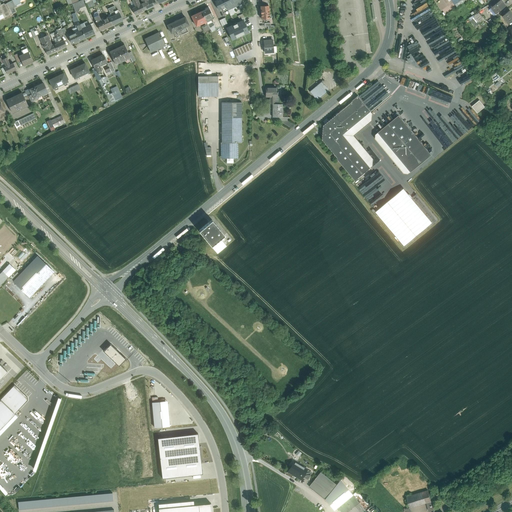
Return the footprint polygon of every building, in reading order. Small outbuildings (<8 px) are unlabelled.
[(83,0),(82,0),(72,4),(75,13),(78,11),(79,8),(80,8),(85,6),(83,0)] [(144,3),(142,4),(144,10),(154,6),(151,0),(149,0),(148,1),(144,3)] [(222,0),(216,0),(214,1),(220,13),(227,9),(225,6),(222,0)] [(232,0),(233,2),(225,6),(227,9),(228,10),(244,3),(242,0),(232,0)] [(501,0),(500,0),(491,8),(489,10),(494,16),(496,14),(506,6),(501,0)] [(0,14),(2,13),(5,17),(10,15),(4,4),(5,4),(4,3),(0,5),(0,14)] [(10,8),(7,3),(5,4),(4,4),(10,15),(13,13),(10,8)] [(135,7),(132,8),(135,14),(144,10),(142,4),(140,5),(135,7)] [(262,6),(260,6),(262,19),(270,18),(269,15),(270,15),(269,5),(262,6)] [(434,58),(442,53),(423,16),(425,15),(428,19),(432,17),(426,5),(413,12),(414,16),(412,17),(434,58)] [(209,8),(208,7),(205,8),(205,9),(201,11),(206,21),(206,22),(207,22),(210,20),(211,20),(211,19),(214,18),(209,8)] [(511,13),(509,10),(503,16),(509,24),(511,21),(511,13)] [(201,11),(192,16),(196,26),(206,21),(201,11)] [(479,11),(473,15),(479,23),(485,19),(479,11)] [(119,13),(112,17),(111,16),(109,18),(112,25),(123,20),(119,13)] [(87,15),(80,18),(84,28),(91,24),(87,15)] [(101,19),(99,15),(95,18),(96,20),(95,20),(96,22),(100,31),(105,28),(101,20),(101,19)] [(475,26),(479,23),(473,15),(469,18),(475,26)] [(101,20),(105,28),(112,25),(109,18),(108,17),(101,20)] [(185,17),(176,21),(180,29),(186,27),(189,25),(185,17)] [(225,17),(219,20),(222,26),(227,24),(225,17)] [(243,33),(244,34),(248,32),(243,20),(227,28),(232,40),(237,38),(236,36),(243,33)] [(79,31),(68,36),(72,44),(85,37),(82,29),(79,21),(74,23),(76,28),(78,27),(79,31)] [(176,21),(167,25),(171,33),(176,31),(180,29),(176,21)] [(206,25),(202,27),(204,31),(210,29),(207,24),(207,23),(206,24),(206,25)] [(84,28),(82,29),(85,37),(95,33),(91,24),(84,28)] [(159,32),(145,39),(150,51),(165,44),(159,32)] [(58,33),(54,35),(55,38),(52,39),(54,44),(62,41),(58,33)] [(48,36),(41,40),(45,48),(52,45),(48,36)] [(62,41),(54,44),(57,50),(66,46),(64,40),(62,41)] [(273,40),(264,41),(265,52),(273,51),(274,51),(273,46),(273,40)] [(52,45),(45,48),(47,55),(57,50),(54,44),(52,45)] [(117,48),(123,60),(130,57),(131,57),(129,53),(125,44),(117,48)] [(410,51),(413,57),(422,52),(419,46),(410,51)] [(27,48),(22,50),(24,54),(19,56),(24,66),(33,62),(28,51),(28,52),(27,48)] [(123,60),(117,48),(110,51),(116,64),(123,60)] [(424,54),(415,57),(417,62),(426,59),(424,54)] [(103,55),(95,59),(98,66),(99,66),(107,62),(103,55)] [(452,56),(449,58),(458,73),(465,68),(461,62),(459,63),(456,57),(454,59),(452,56)] [(98,66),(95,59),(91,60),(95,68),(97,72),(101,70),(99,66),(98,66)] [(443,79),(454,73),(448,60),(437,66),(443,79)] [(6,67),(4,67),(7,72),(7,74),(16,69),(13,63),(6,67)] [(89,71),(86,63),(78,66),(82,75),(89,71)] [(82,75),(78,66),(71,70),(75,78),(82,75)] [(67,81),(64,73),(57,77),(60,84),(67,81)] [(461,85),(470,80),(466,73),(457,78),(461,85)] [(218,76),(198,76),(198,97),(218,97),(218,76)] [(60,84),(57,77),(50,80),(53,88),(60,84)] [(430,95),(429,101),(449,107),(452,97),(446,95),(448,89),(435,84),(434,88),(400,77),(399,81),(403,82),(401,86),(430,95)] [(319,84),(326,93),(329,90),(322,81),(319,84)] [(38,85),(42,95),(48,92),(43,83),(41,84),(40,84),(38,85)] [(78,84),(70,88),(72,93),(80,89),(78,84)] [(326,93),(319,84),(310,91),(317,100),(326,93)] [(36,86),(30,89),(32,94),(34,98),(35,98),(42,95),(38,85),(36,86)] [(277,88),(266,87),(266,97),(270,97),(277,97),(277,96),(277,88)] [(374,87),(361,98),(372,111),(390,95),(383,87),(378,92),(374,87)] [(406,88),(405,91),(425,98),(427,94),(406,88)] [(22,93),(7,100),(6,99),(12,113),(13,112),(12,112),(28,105),(22,92),(22,93)] [(107,102),(109,105),(117,101),(114,94),(111,95),(109,94),(106,96),(109,101),(107,102)] [(371,168),(343,134),(371,111),(358,96),(356,98),(355,98),(354,99),(350,102),(349,102),(349,104),(345,107),(343,107),(343,108),(339,111),(338,111),(338,113),(323,125),(321,139),(334,154),(334,156),(335,156),(338,160),(338,161),(340,161),(343,165),(343,167),(344,167),(348,171),(347,172),(349,172),(352,176),(352,178),(353,178),(355,180),(371,168)] [(472,106),(478,113),(485,107),(480,100),(472,106)] [(242,102),(222,102),(222,142),(237,142),(242,142),(242,102)] [(279,104),(273,104),(272,117),(282,117),(282,104),(279,104)] [(445,148),(480,122),(474,113),(471,115),(465,106),(449,117),(448,116),(444,118),(441,115),(436,119),(443,129),(439,132),(435,127),(431,130),(445,148)] [(343,134),(371,168),(373,166),(374,159),(354,135),(372,121),(373,114),(371,111),(343,134)] [(33,113),(18,120),(20,125),(36,118),(33,113)] [(61,115),(51,120),(54,127),(65,123),(61,115)] [(432,155),(399,115),(378,132),(411,172),(432,155)] [(411,172),(378,132),(376,134),(375,138),(404,173),(409,174),(411,172)] [(237,142),(222,142),(222,158),(227,158),(233,158),(237,158),(237,142)] [(432,222),(404,188),(376,212),(404,246),(432,222)] [(212,220),(199,230),(211,245),(220,238),(224,235),(212,220)] [(220,238),(211,245),(213,247),(217,252),(226,245),(220,238)] [(38,256),(31,263),(47,278),(54,271),(38,256)] [(29,297),(47,278),(31,263),(20,275),(14,281),(13,281),(29,297)] [(9,264),(3,271),(9,277),(16,269),(9,264)] [(3,271),(0,273),(0,285),(0,286),(9,277),(3,271)] [(11,278),(14,281),(20,275),(17,272),(11,278)] [(110,344),(103,351),(119,366),(126,358),(110,344)] [(14,385),(0,399),(15,413),(28,400),(27,397),(14,385)] [(0,399),(0,428),(15,413),(0,399)] [(152,402),(154,427),(170,426),(167,401),(152,402)] [(198,433),(158,438),(162,478),(202,473),(198,433)] [(307,469),(294,461),(287,472),(301,480),(303,477),(307,469)] [(312,472),(307,469),(303,477),(308,480),(312,472)] [(336,485),(320,472),(309,486),(325,499),(336,485)] [(353,495),(340,480),(336,485),(325,499),(328,501),(335,510),(349,498),(353,495)] [(427,490),(406,496),(409,507),(409,508),(410,507),(427,503),(431,501),(430,497),(427,490)] [(362,506),(353,495),(349,498),(359,510),(362,506)] [(349,498),(338,508),(341,511),(356,511),(359,510),(349,498)] [(211,511),(211,503),(159,508),(158,511),(211,511)]
